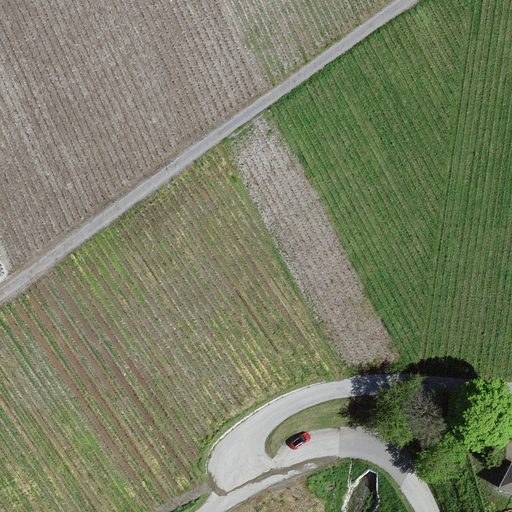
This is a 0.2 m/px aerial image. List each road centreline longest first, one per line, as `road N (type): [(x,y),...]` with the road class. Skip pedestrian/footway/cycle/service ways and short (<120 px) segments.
road 1 (track): [(417,0),(0,299)]
road 2 (unclassified): [(252,481),(239,450),(258,419),(315,393),(374,384),(511,391)]
road 3 (unclassified): [(252,481),(314,451),(359,447),(415,480),(425,511)]
